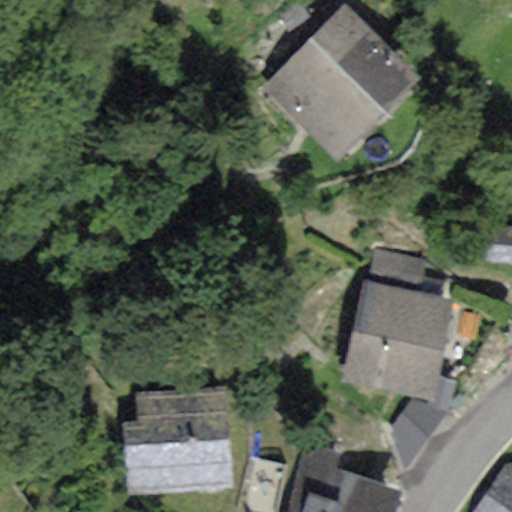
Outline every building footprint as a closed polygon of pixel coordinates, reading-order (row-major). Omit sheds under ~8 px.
[(413,77),(350,14),(276,88),(339,151),(413,77)] [(448,301),(371,285),(352,376),(429,392),(448,301)] [(222,393),(146,398),(147,425),(129,426),(133,484),(228,478),(222,393)] [(335,459),(308,451),(291,511),(383,511),(390,491),(330,475),(335,459)] [(511,511),(511,465),(479,511),(511,511)]
